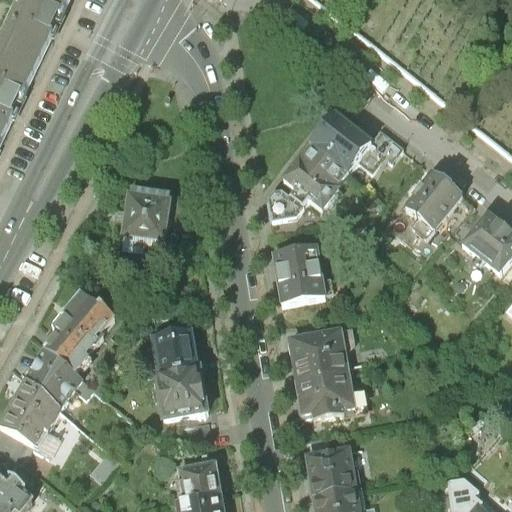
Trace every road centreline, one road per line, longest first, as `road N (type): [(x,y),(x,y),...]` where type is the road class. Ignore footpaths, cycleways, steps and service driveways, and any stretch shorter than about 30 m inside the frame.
road 1 (residential): [(137,10),(195,58),(217,120),(272,511)]
road 2 (residential): [(511,203),(261,0)]
road 3 (primary): [(137,10),(0,268)]
